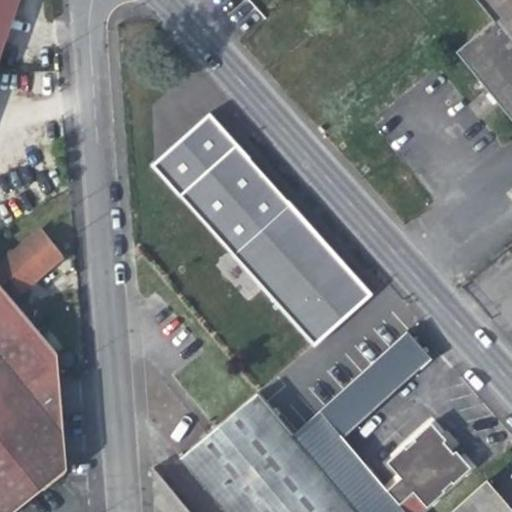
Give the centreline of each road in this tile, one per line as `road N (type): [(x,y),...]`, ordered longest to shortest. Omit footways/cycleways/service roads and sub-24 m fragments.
road 1 (unclassified): [(83,0),(120,511)]
road 2 (residential): [(511,381),(169,0)]
